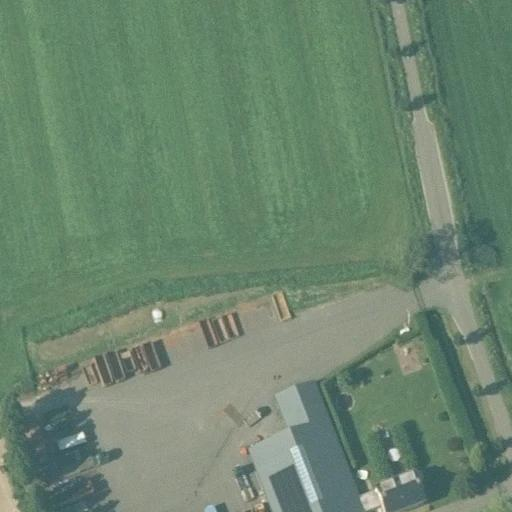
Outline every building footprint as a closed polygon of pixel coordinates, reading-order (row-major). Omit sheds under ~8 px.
[(182,366),(276,332),(266,306),(173,339),(182,366)] [(39,370),(60,375),(66,350),(44,345),(39,370)] [(242,511),(371,511),(382,508),(383,511),(409,511),(423,507),(413,480),(358,502),(314,387),(236,417),(251,455),(224,465),(242,511)] [(63,421),(51,423),(49,412),(33,415),(40,464),(69,460),(63,421)] [(157,450),(108,465),(121,508),(109,511),(165,511),(164,504),(178,500),(174,486),(181,484),(173,458),(161,462),(157,450)]
